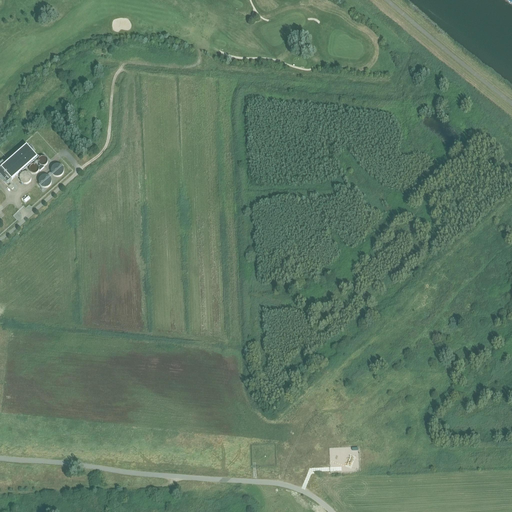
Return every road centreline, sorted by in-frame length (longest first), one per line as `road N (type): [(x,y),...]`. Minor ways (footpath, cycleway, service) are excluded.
road 1 (unclassified): [(332,511),(275,483),(0,458)]
road 2 (track): [(79,170),(107,143),(121,67),(187,67),(200,61),(199,48)]
road 3 (track): [(175,476),(161,487),(0,494)]
road 4 (unclassified): [(0,239),(79,170),(63,152),(58,156)]
